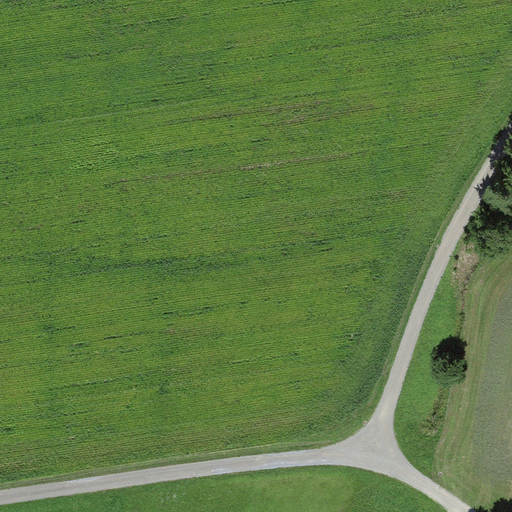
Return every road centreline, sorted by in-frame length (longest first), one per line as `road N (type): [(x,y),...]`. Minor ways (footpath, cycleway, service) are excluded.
road 1 (track): [(456,511),(373,454),(227,465),(0,499)]
road 2 (track): [(373,454),(462,217),(511,140)]
